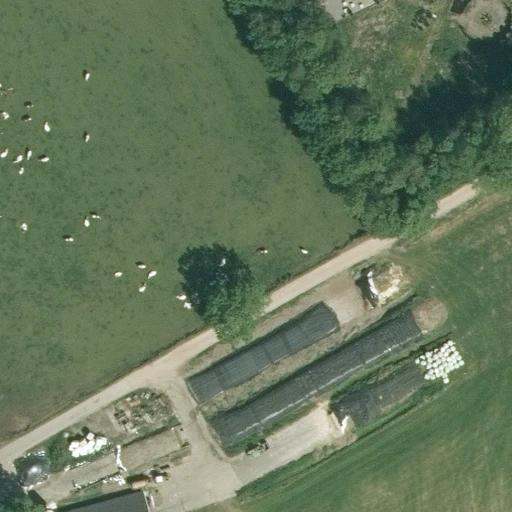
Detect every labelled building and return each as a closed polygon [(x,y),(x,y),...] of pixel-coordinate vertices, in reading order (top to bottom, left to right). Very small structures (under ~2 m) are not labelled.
[(353,396),(367,424),(384,415),(369,387),(353,396)] [(257,392),(235,397),(239,414),(261,409),(257,392)] [(77,447),(82,457),(110,444),(105,433),(77,447)] [(59,481),(50,455),(22,465),(31,491),(59,481)] [(42,491),(46,511),(76,505),(72,485),(42,491)] [(190,499),(193,511),(198,511),(225,504),(221,490),(190,499)] [(146,511),(141,491),(64,511),(146,511)]
